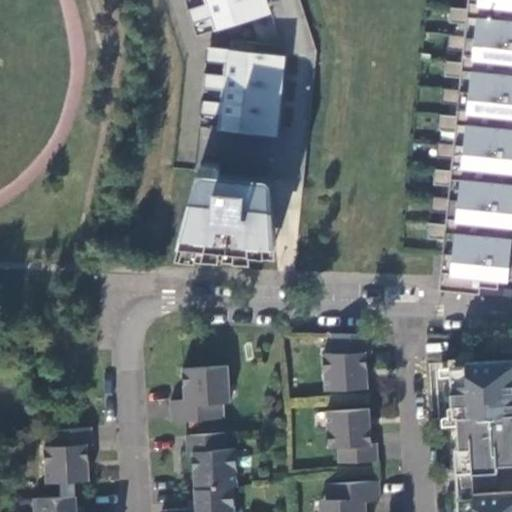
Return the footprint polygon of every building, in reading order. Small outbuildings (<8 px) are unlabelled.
[(272,12),(268,0),(205,0),(206,3),(188,8),(192,24),(211,18),(215,30),(272,12)] [(511,298),(511,289),(498,288),(499,278),(511,279),(511,0),(468,0),(467,9),(451,7),(450,23),(466,25),(465,37),(448,34),(447,49),(463,51),(462,64),(446,61),(444,77),(460,79),(459,90),(443,88),(442,103),(458,105),(457,117),(440,115),(439,130),(455,132),(453,144),(437,143),(436,158),(452,160),(451,172),(435,169),(433,184),(449,187),(448,198),(432,196),(430,212),(447,214),(445,225),(429,223),(428,239),(444,241),(439,290),(511,298)] [(219,116),(218,129),(278,135),(286,54),(207,46),(205,62),(225,63),(223,74),(204,72),(203,88),(222,90),(221,101),(202,98),(200,114),(219,116)] [(197,175),(178,245),(250,253),(249,241),(276,244),(273,185),(271,180),(269,177),(266,176),(221,171),(221,168),(219,163),(214,161),(206,161),(201,164),(199,167),(197,174),(197,175)] [(369,335),(330,336),(331,353),(322,353),(322,373),(326,373),(327,389),(367,387),(365,352),(370,351),(369,335)] [(459,466),(511,462),(511,362),(454,366),(459,466)] [(228,385),(227,365),(182,368),(183,399),(169,400),(170,420),(185,419),(223,415),(222,402),(220,385),(228,385)] [(229,401),(228,385),(220,385),(222,402),(229,401)] [(368,408),(328,410),(330,427),(326,427),(327,446),(336,446),(337,461),(376,460),(375,442),(370,443),(368,408)] [(53,445),(43,445),(44,465),(48,465),(49,481),(75,480),(88,479),(86,444),(91,443),(90,426),(52,429),(53,445)] [(193,452),(194,489),(233,488),(237,487),(235,450),(227,450),(226,434),(187,436),(187,452),(193,452)] [(377,480),(325,483),(326,499),(326,511),(364,511),(364,501),(379,500),(377,480)] [(233,488),(194,489),(195,501),(189,502),(189,508),(162,510),(161,511),(230,511),(230,508),(234,507),(233,488)] [(511,511),(511,494),(461,497),(461,511),(511,511)] [(83,511),(83,508),(76,508),(76,495),(37,497),(37,511),(83,511)]
